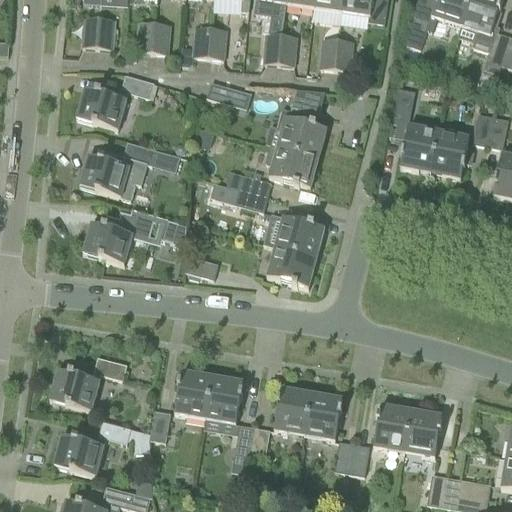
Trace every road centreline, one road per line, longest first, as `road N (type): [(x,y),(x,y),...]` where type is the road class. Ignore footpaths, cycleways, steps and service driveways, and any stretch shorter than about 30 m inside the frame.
road 1 (residential): [(337,328),(2,289)]
road 2 (residential): [(2,289),(33,0)]
road 3 (residential): [(337,328),(365,216),(511,254)]
road 4 (residential): [(511,376),(337,328)]
